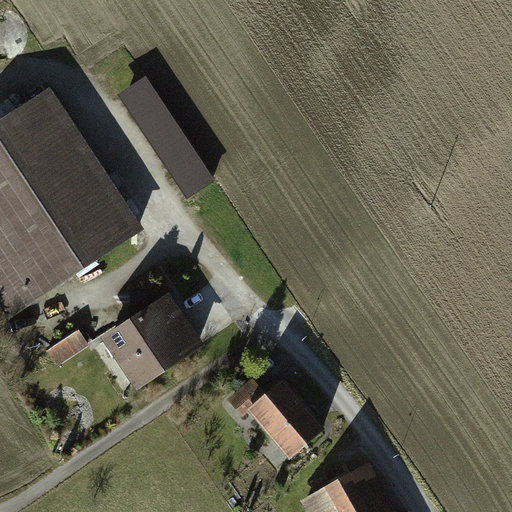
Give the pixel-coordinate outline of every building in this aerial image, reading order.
[(150,79),(123,96),(189,197),(216,180),(150,79)] [(57,89),(0,126),(0,300),(14,322),(152,233),(57,89)] [(176,296),(107,340),(142,393),(210,349),(176,296)] [(82,327),(50,347),(61,365),(93,345),(82,327)] [(334,434),(290,383),(255,414),(300,464),(334,434)] [(401,511),(376,465),(305,504),(309,511),(401,511)]
